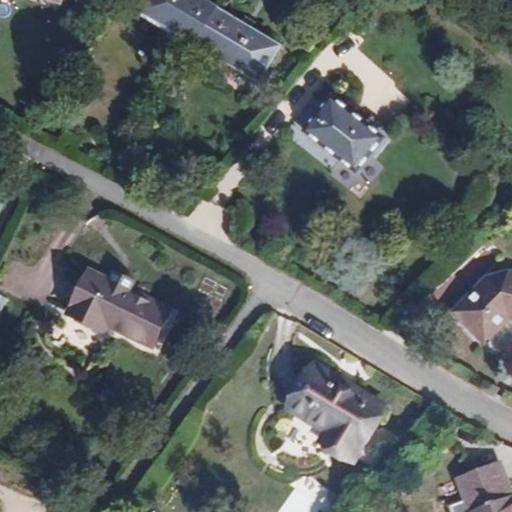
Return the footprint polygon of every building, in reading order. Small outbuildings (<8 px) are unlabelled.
[(257,31),(205,0),(131,0),(237,63),(257,31)] [(385,139),(365,124),(332,97),(305,133),(357,174),(385,139)] [(391,131),(371,116),(365,124),(385,139),(391,131)] [(173,312),(92,271),(70,316),(107,333),(110,328),(155,349),(173,312)] [(487,279),(454,312),(486,342),(510,318),(511,318),(511,273),(510,273),(487,279)] [(386,403),(316,361),(289,407),(331,431),(323,444),(353,461),(386,403)] [(464,501),(448,507),(450,511),(511,511),(511,493),(500,463),(457,480),(464,501)]
